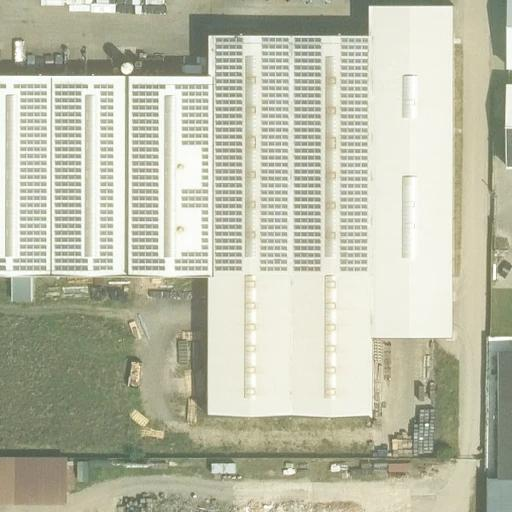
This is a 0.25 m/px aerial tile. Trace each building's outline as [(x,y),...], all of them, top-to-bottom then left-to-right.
[(376,36),(376,339),(459,337),(461,4),(376,3),(376,36)] [(376,36),(212,35),(212,76),(215,76),(214,281),(211,427),(376,427),(376,339),(376,36)] [(0,75),(0,276),(214,281),(215,76),(212,76),(0,75)] [(500,481),(511,481),(511,355),(500,356),(500,481)] [(0,456),(0,503),(72,504),(71,456),(0,456)] [(511,511),(511,481),(500,481),(486,482),(485,511),(511,511)]
